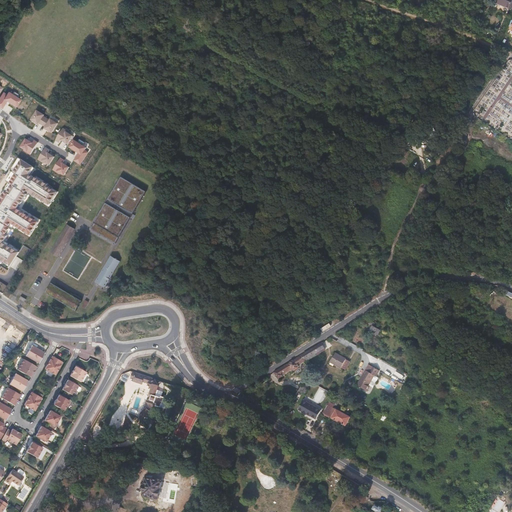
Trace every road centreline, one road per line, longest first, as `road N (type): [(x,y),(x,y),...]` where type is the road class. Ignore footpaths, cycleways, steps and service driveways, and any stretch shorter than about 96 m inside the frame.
road 1 (residential): [(511,284),(471,278),(402,289),(231,398)]
road 2 (residential): [(56,334),(12,417),(33,428),(83,337)]
road 3 (tertiary): [(421,511),(231,398)]
road 4 (tertiary): [(31,511),(108,379)]
